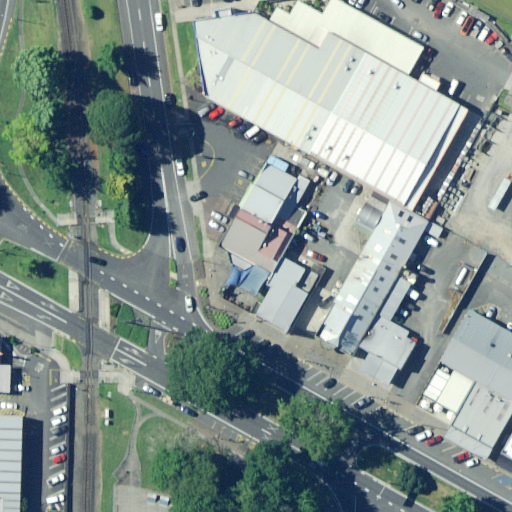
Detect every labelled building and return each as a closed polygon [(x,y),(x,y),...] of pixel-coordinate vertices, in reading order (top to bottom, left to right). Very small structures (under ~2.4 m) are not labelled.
[(175,23),(186,98),(289,157),(350,52),(312,31),(300,51),(235,13),(175,23)] [(511,65),(511,57),(501,51),(485,78),(500,87),(511,65)] [(295,183),(261,164),(235,210),(269,229),(295,183)] [(423,233),(382,209),(309,337),(349,360),(356,349),(398,275),(423,233)] [(269,229),(235,210),(218,239),(273,270),(281,255),(290,241),(269,229)] [(511,245),(507,243),(496,262),(511,270),(511,245)] [(281,255),(273,270),(251,308),(289,329),(310,292),(296,285),(305,269),(281,255)] [(413,284),(398,275),(356,349),(366,355),(360,366),(393,385),(417,344),(406,338),(410,331),(392,321),(413,284)] [(511,338),(467,313),(440,360),(476,380),(511,400),(511,338)] [(489,449),(511,409),(511,400),(476,380),(450,427),(489,449)] [(13,411),(0,410),(0,499),(12,500),(13,411)] [(323,511),(324,500),(297,500),(297,511),(323,511)]
